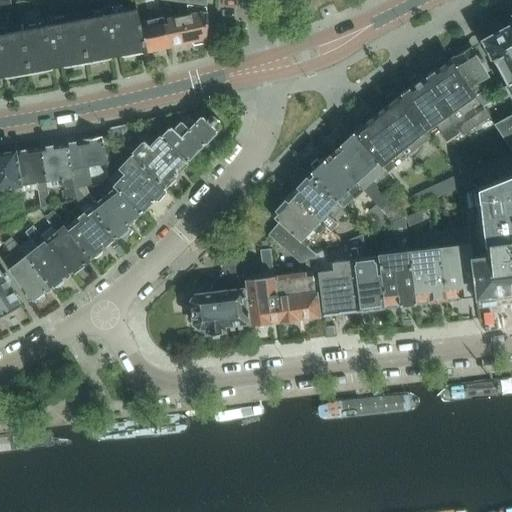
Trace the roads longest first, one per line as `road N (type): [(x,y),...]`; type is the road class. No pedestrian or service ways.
road 1 (residential): [(511,342),(147,386),(102,309)]
road 2 (residential): [(102,309),(254,152),(268,115),(264,77)]
road 3 (tertiary): [(198,82),(0,123)]
road 4 (tertiary): [(264,77),(334,57),(404,7)]
road 5 (tertiary): [(404,7),(261,58)]
